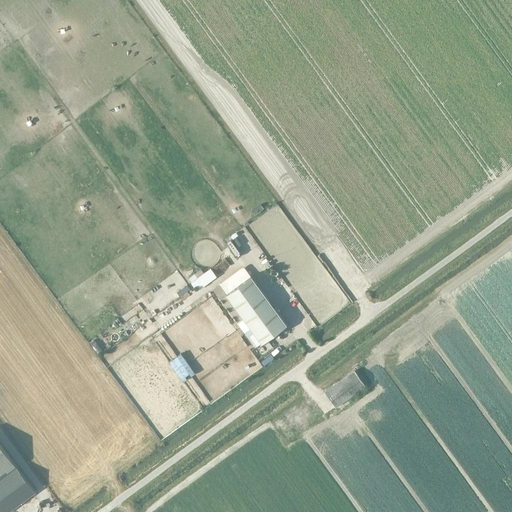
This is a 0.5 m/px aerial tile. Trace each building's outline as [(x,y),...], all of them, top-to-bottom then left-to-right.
[(254,255),(264,248),(262,245),(252,251),(254,255)] [(215,261),(218,267),(231,261),(228,255),(215,261)] [(195,276),(197,278),(198,277),(203,283),(219,271),(212,262),(195,276)] [(251,276),(226,294),(262,343),(286,324),(251,276)] [(150,315),(134,326),(140,335),(156,324),(150,315)] [(171,357),(177,369),(179,368),(184,379),(192,375),(189,370),(195,367),(186,350),(171,357)] [(335,407),(365,386),(354,371),(325,392),(335,407)] [(0,445),(0,511),(8,511),(35,492),(0,445)]
